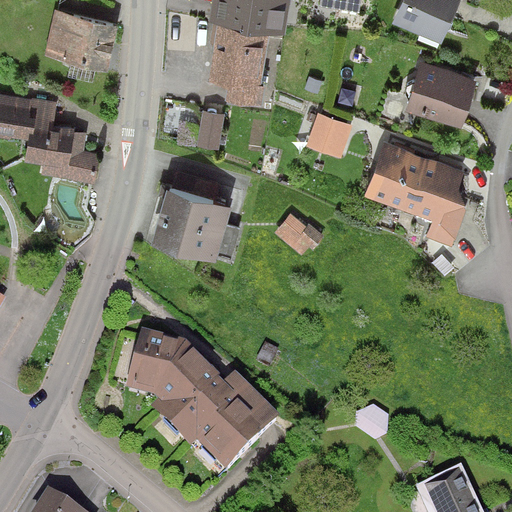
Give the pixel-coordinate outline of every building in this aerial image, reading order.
[(208,0),(205,19),(216,21),(267,29),(289,31),(293,0),(208,0)] [(360,0),(320,0),(320,6),(359,12),(360,0)] [(458,0),(400,0),(391,22),(441,42),(458,0)] [(117,23),(53,8),(42,56),(70,63),(68,73),(92,79),(95,66),(107,69),(117,23)] [(267,29),(216,21),(207,79),(228,82),(225,97),(263,103),(266,82),(259,81),(267,29)] [(476,77),(419,59),(414,80),(409,81),(405,83),(402,90),(404,95),(408,99),(405,109),(461,128),(476,77)] [(29,100),(29,93),(0,89),(0,138),(23,142),(30,143),(33,113),(27,112),(29,100)] [(56,103),(29,100),(27,112),(33,113),(30,143),(23,142),(21,163),(39,166),(37,177),(95,184),(100,149),(86,147),(88,132),(72,130),(73,125),(54,122),(56,103)] [(225,111),(203,107),(196,145),(218,149),(225,111)] [(352,124),(317,113),(306,146),(342,157),(352,124)] [(463,168),(382,138),(364,195),(430,220),(426,237),(454,246),(468,201),(457,187),(463,168)] [(232,203),(165,185),(149,243),(214,260),(215,256),(231,260),(240,226),(226,222),(232,203)] [(307,225),(291,212),(275,232),(301,253),(308,244),(315,249),(326,235),(309,222),(307,225)] [(441,253),(431,262),(444,276),(454,266),(441,253)] [(175,346),(140,336),(125,396),(152,402),(156,407),(151,412),(191,454),(196,450),(222,477),(280,424),(233,378),(222,390),(217,384),(220,382),(210,371),(207,374),(188,352),(175,346)] [(373,408),(354,415),(353,428),(376,445),(386,438),(389,419),(373,408)] [(479,511),(460,470),(416,490),(424,511),(479,511)] [(89,511),(48,485),(33,511),(89,511)]
